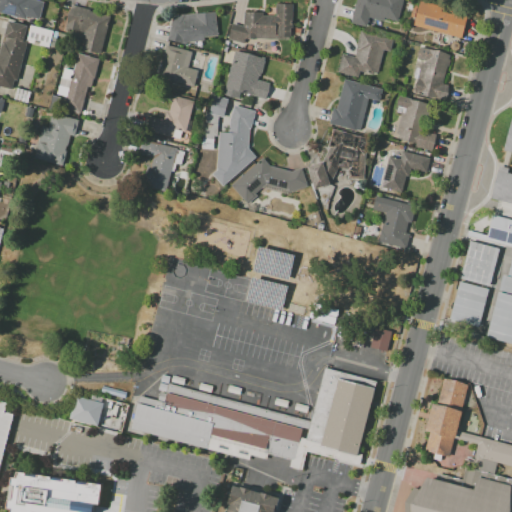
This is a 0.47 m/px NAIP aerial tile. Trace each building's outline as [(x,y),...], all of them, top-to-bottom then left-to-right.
[(0,0),(35,0),(44,2),(39,20),(26,17),(25,20),(0,12),(0,0)] [(403,0),(397,23),(369,16),(366,27),(350,23),(356,0),(403,0)] [(414,25),(420,1),(443,7),(442,11),(451,14),(452,11),(468,15),(462,38),(414,25)] [(244,26),(244,12),(263,12),(263,15),(276,16),(276,2),(292,3),(291,41),(245,40),(244,43),(229,40),(232,24),(244,26)] [(71,5),(111,16),(101,54),(84,50),(86,45),(82,44),(85,33),(65,28),(71,5)] [(174,18),(173,15),(215,12),(217,36),(203,37),(203,40),(184,42),(183,45),(167,40),(174,18)] [(28,25),(24,40),(28,41),(17,81),(13,80),(11,90),(0,87),(0,52),(9,20),(28,25)] [(393,39),(390,51),(383,50),(377,76),(359,71),(358,78),(338,72),(342,54),(354,57),(361,30),(393,39)] [(167,45),(193,51),(188,67),(198,70),(194,87),(168,81),(169,77),(159,74),(167,45)] [(415,94),(423,61),(416,59),(419,47),(450,55),(439,100),(415,94)] [(235,51),(265,58),(259,81),(270,83),(265,100),(252,97),(252,96),(240,93),(239,99),(223,95),(235,51)] [(99,59),(91,88),(87,86),(80,114),(62,109),(77,53),(99,59)] [(345,80),(382,90),(379,101),(369,99),(360,132),(329,124),(334,108),(337,109),(345,80)] [(212,95),(228,99),(223,117),(218,115),(217,139),(213,139),(213,149),(203,149),(204,111),(208,112),(212,95)] [(193,101),(186,132),(175,129),(172,137),(146,131),(150,116),(163,120),(165,112),(169,113),(173,96),(193,101)] [(398,96),(432,104),(425,132),(436,135),(432,152),(415,147),(415,145),(395,140),(402,114),(396,112),(397,107),(396,106),(398,96)] [(234,105),(255,111),(250,129),(249,129),(248,148),(256,157),(223,186),(212,174),(217,170),(220,132),(228,133),(229,123),(234,105)] [(79,120),(74,137),(70,136),(62,166),(34,158),(43,126),(47,127),(51,113),(79,120)] [(511,246),(486,239),(492,215),(511,220),(511,202),(491,197),(498,169),(511,172),(511,151),(503,149),(511,121),(511,246)] [(365,154),(364,180),(347,179),(348,169),(338,167),(330,184),(315,189),(307,167),(322,162),(326,155),(333,129),(369,139),(365,154)] [(166,191),(145,185),(147,176),(145,176),(147,166),(149,166),(151,158),(138,155),(141,139),(178,148),(177,150),(184,152),(181,165),(176,163),(174,172),(171,172),(166,191)] [(430,159),(426,173),(411,169),(409,177),(406,176),(402,192),(381,186),(389,156),(401,159),(402,151),(430,159)] [(269,165),(292,171),(301,168),(308,185),(288,193),(287,189),(265,184),(256,192),(258,194),(248,203),(232,185),(262,158),(269,165)] [(376,196),(417,206),(412,224),(408,223),(405,232),(410,234),(406,249),(378,241),(385,212),(373,209),(376,196)] [(469,240),(459,278),(488,286),(498,248),(469,240)] [(257,246),(252,270),(287,279),(293,255),(257,246)] [(511,277),(501,274),(497,289),(511,293),(511,277)] [(251,277),(245,301),(281,310),(287,285),(251,277)] [(459,280),(449,318),(478,325),(488,288),(459,280)] [(511,295),(497,291),(485,336),(511,343),(511,295)] [(374,327),(391,331),(386,352),(369,348),(374,327)] [(377,382),(358,453),(362,454),(359,466),(306,451),(301,470),(289,467),(291,460),(133,417),(139,396),(157,401),(159,392),(167,394),(169,384),(312,422),(326,368),(377,382)] [(454,439),(425,432),(433,402),(436,403),(443,378),(468,384),(461,411),(462,411),(456,431),(454,438),(454,439)] [(75,396),(104,403),(99,426),(69,419),(75,396)] [(0,465),(13,415),(4,413),(7,403),(0,401),(0,465)] [(511,445),(511,467),(474,457),(477,444),(454,438),(456,431),(511,445)] [(16,472),(26,473),(26,476),(37,478),(37,475),(52,477),(51,480),(63,482),(63,479),(77,481),(77,484),(87,486),(88,483),(102,485),(99,505),(95,504),(93,511),(9,511),(10,509),(6,508),(10,478),(15,479),(16,472)] [(411,511),(412,505),(427,477),(473,489),(477,476),(510,485),(510,511),(411,511)] [(232,485),(280,498),(276,511),(227,511),(229,504),(227,504),(232,485)]
